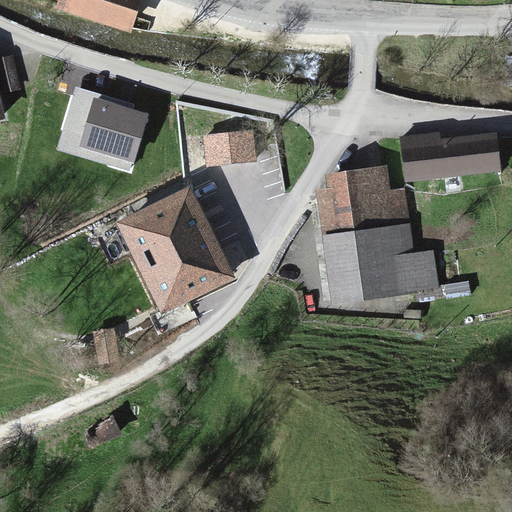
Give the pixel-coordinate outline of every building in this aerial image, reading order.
[(57,0),(55,8),(130,31),(140,0),(57,0)] [(148,114),(94,98),(79,146),(133,163),(148,114)] [(251,132),(205,137),(208,164),(254,158),(251,132)] [(402,142),(407,180),(497,168),(493,137),(437,144),(437,137),(402,142)] [(309,203),(320,302),(431,290),(428,259),(409,261),(401,193),(381,195),(378,169),(326,175),(329,201),(309,203)] [(188,191),(121,224),(164,309),(231,276),(188,191)] [(108,417),(79,430),(86,446),(115,434),(108,417)]
